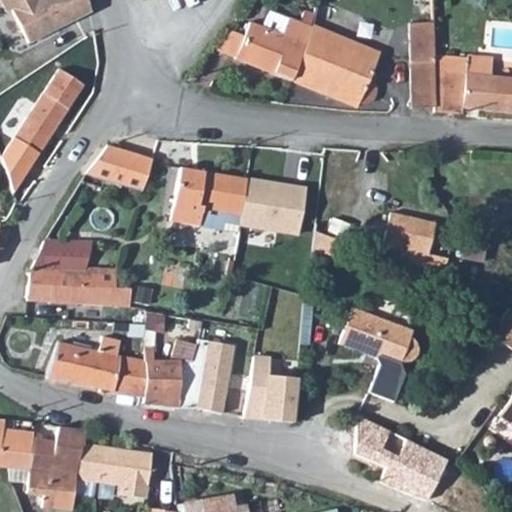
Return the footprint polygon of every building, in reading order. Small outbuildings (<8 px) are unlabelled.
[(0,0),(0,28),(1,28),(15,63),(37,54),(34,49),(43,45),(45,51),(80,37),(73,11),(69,0),(67,0),(28,16),(23,0),(0,0)] [(234,69),(292,92),(304,59),(312,38),(289,28),(280,47),(248,35),(242,47),(234,69)] [(408,105),(422,106),(432,115),(432,65),(425,30),(402,32),(408,105)] [(332,44),(313,36),(312,38),(304,59),(323,67),(332,44)] [(242,47),(235,44),(226,66),(234,69),(242,47)] [(323,67),(304,59),(292,92),(357,117),(360,118),(360,114),(375,114),(380,106),(378,96),(369,90),(380,64),(332,44),(323,67)] [(31,123),(23,118),(4,148),(37,170),(83,94),(59,78),(31,123)] [(439,114),(459,117),(494,122),(497,89),(443,81),(439,114)] [(511,90),(497,89),(494,122),(511,124),(511,90)] [(408,105),(408,116),(432,115),(422,106),(408,105)] [(105,147),(82,176),(86,178),(136,194),(148,160),(105,147)] [(237,226),(246,180),(178,169),(168,221),(236,233),(237,226)] [(306,188),(246,180),(237,226),(296,235),(306,188)] [(421,273),(445,276),(447,259),(426,254),(433,226),(389,214),(381,248),(401,252),(397,266),(409,272),(421,273)] [(313,249),(300,247),(297,276),(311,277),(313,249)] [(35,277),(90,282),(90,278),(91,253),(48,252),(35,277)] [(88,315),(90,282),(35,277),(32,276),(30,310),(88,315)] [(90,278),(90,282),(88,315),(116,318),(119,280),(114,280),(90,278)] [(133,285),(119,280),(116,318),(131,319),(133,285)] [(511,309),(509,308),(492,338),(511,349),(511,309)] [(411,333),(350,309),(336,344),(375,359),(378,357),(398,365),(412,360),(415,356),(415,350),(408,340),(411,333)] [(57,355),(46,390),(112,405),(118,367),(121,352),(100,348),(97,362),(57,355)] [(291,423),(295,379),(267,375),(269,357),(252,355),(241,419),(291,423)] [(118,367),(112,405),(144,412),(150,372),(118,367)] [(150,372),(144,412),(160,412),(176,412),(177,375),(150,372)] [(198,412),(199,376),(177,375),(176,412),(198,412)] [(511,396),(492,424),(507,435),(511,429),(511,396)] [(176,412),(160,412),(160,422),(176,423),(176,412)] [(176,423),(198,424),(198,412),(176,412),(176,423)] [(0,437),(0,485),(22,488),(27,452),(2,447),(3,438),(0,437)] [(22,488),(79,495),(80,490),(84,457),(86,445),(57,440),(54,456),(27,452),(22,488)] [(108,461),(84,457),(80,490),(103,494),(108,461)] [(136,465),(108,461),(103,494),(120,496),(118,507),(136,510),(136,465)] [(152,467),(136,465),(136,510),(145,511),(152,467)] [(245,511),(242,494),(182,504),(183,511),(245,511)]
